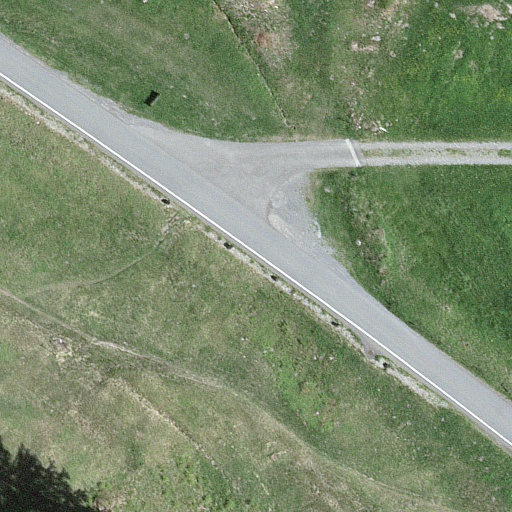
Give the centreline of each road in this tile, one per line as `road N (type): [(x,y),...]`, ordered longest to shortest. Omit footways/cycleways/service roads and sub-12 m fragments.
road 1 (unclassified): [(511,428),(212,200),(0,63)]
road 2 (track): [(511,157),(282,161),(212,200)]
